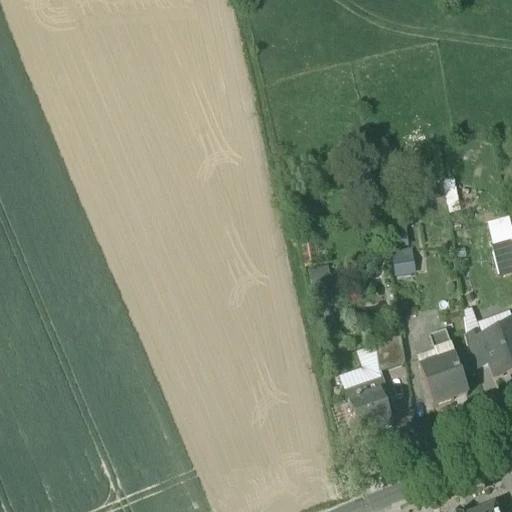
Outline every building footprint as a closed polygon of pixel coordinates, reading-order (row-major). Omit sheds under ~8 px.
[(398,250),(394,231),(380,234),(383,252),(398,250)] [(414,289),(407,254),(385,259),(391,294),(414,289)] [(511,269),(492,275),(497,295),(511,291),(511,269)] [(345,315),(340,302),(322,308),(327,322),(345,315)] [(511,347),(481,359),(479,359),(488,383),(493,398),(511,391),(511,347)] [(478,350),(464,355),(466,368),(473,389),(488,383),(479,359),(481,359),(478,350)] [(452,377),(443,352),(427,357),(436,383),(452,377)] [(399,358),(374,367),(378,393),(404,384),(399,358)] [(436,383),(419,389),(432,427),(466,415),(452,377),(436,383)] [(350,390),(337,395),(347,424),(354,422),(350,411),(356,409),(350,390)] [(356,409),(350,411),(354,422),(347,424),(359,458),(391,446),(385,431),(391,429),(389,423),(390,423),(382,400),(356,409)]
